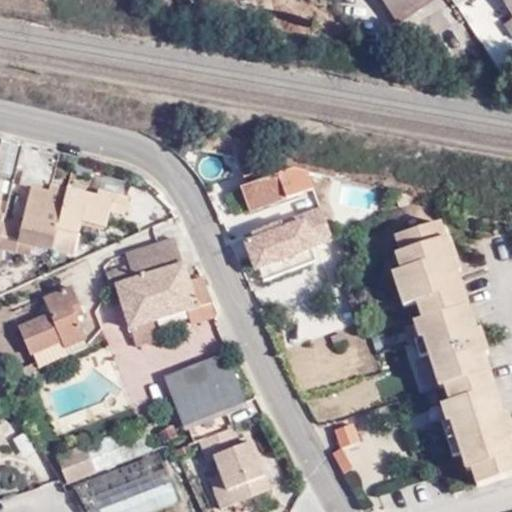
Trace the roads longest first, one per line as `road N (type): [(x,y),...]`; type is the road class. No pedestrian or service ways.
road 1 (tertiary): [(0,115),(137,151),(162,162),(187,190),(340,502)]
road 2 (unknown): [(360,132),(379,193),(354,265),(251,321)]
